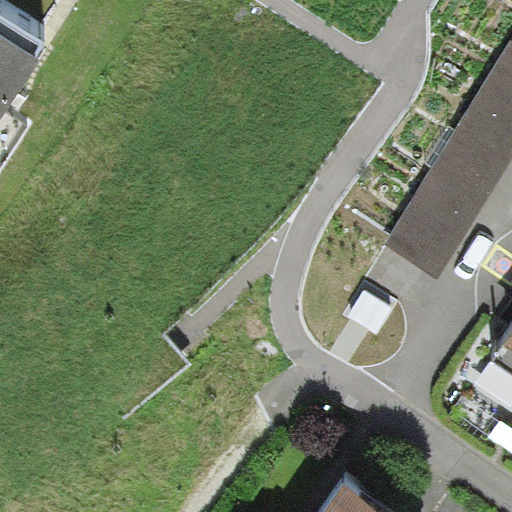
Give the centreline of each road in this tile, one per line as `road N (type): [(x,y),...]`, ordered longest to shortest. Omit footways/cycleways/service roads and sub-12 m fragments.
road 1 (trunk): [(0,370),(70,322),(153,245),(351,0)]
road 2 (residential): [(388,414),(511,502)]
